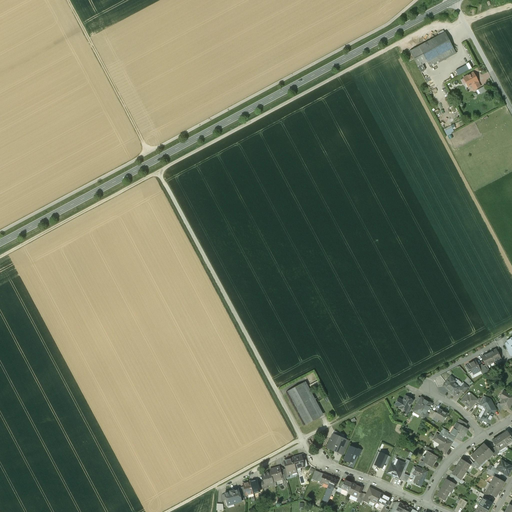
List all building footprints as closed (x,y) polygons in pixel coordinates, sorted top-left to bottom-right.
[(449,36),(413,55),(425,77),(430,75),(427,69),(432,66),(435,71),(461,57),(449,36)] [(419,45),(416,41),(410,44),(413,49),(419,45)] [(478,76),(467,82),(471,91),(476,89),(480,96),(486,93),(478,76)] [(451,134),(450,133),(453,131),(451,126),(443,129),(446,136),(451,134)] [(496,350),(489,353),(493,362),(500,359),(498,355),(496,350)] [(486,366),(493,362),(489,353),(482,357),(486,365),(486,366)] [(478,366),(475,361),(468,364),(470,369),(473,375),(480,371),(478,366)] [(455,380),(451,377),(443,386),(454,395),(459,389),(461,388),(460,387),(464,383),(463,382),(462,384),(456,379),(455,380)] [(461,388),(459,389),(464,393),(468,388),(469,387),(464,383),(460,387),(461,388)] [(302,384),(288,391),(306,424),(319,417),(302,384)] [(511,402),(511,395),(503,391),(499,398),(502,399),(499,404),(503,406),(509,409),(511,402)] [(413,401),(406,396),(403,401),(398,399),(395,405),(399,407),(399,409),(402,410),(403,410),(406,412),(409,407),(413,401)] [(469,399),(466,396),(461,402),(470,409),(475,403),(477,400),(472,396),(469,399)] [(490,400),(486,397),(481,405),(482,406),(484,407),(486,410),(481,419),(483,420),(489,423),(496,410),(490,400)] [(431,404),(421,398),(421,399),(418,404),(415,410),(419,412),(418,413),(423,416),(424,416),(426,412),(431,404)] [(448,414),(439,409),(436,413),(434,417),(443,423),(448,414)] [(434,417),(436,413),(431,410),(429,414),(428,417),(433,420),(434,417)] [(465,428),(457,423),(450,435),(455,438),(460,441),(465,433),(464,433),(467,429),(465,428)] [(447,437),(453,440),(454,441),(455,438),(450,435),(448,433),(449,432),(443,429),(440,433),(447,437)] [(507,431),(499,436),(505,445),(511,440),(511,438),(511,437),(507,431)] [(446,440),(436,434),(433,439),(437,441),(438,441),(440,443),(437,449),(445,454),(449,449),(448,448),(451,443),(446,440)] [(340,438),(333,435),(327,447),(335,450),(335,451),(339,453),(340,451),(344,442),(344,441),(340,439),(340,438)] [(508,449),(505,445),(499,436),(492,441),(496,447),(499,453),(500,454),(508,449)] [(484,444),(477,450),(485,459),(486,460),(492,454),(493,453),(490,450),(484,444)] [(358,450),(350,447),(344,460),(346,461),(349,463),(350,461),(353,462),(356,455),(358,451),(358,450)] [(479,465),(485,459),(477,450),(471,456),(476,461),(479,465)] [(432,454),(427,451),(427,452),(424,457),(423,456),(419,462),(425,465),(425,464),(432,468),(438,457),(432,454)] [(388,456),(380,453),(375,465),(382,468),(388,456)] [(303,461),(301,455),(293,457),(293,458),(296,469),(304,467),(303,461)] [(296,469),(293,458),(289,459),(289,460),(287,461),(286,461),(285,462),(284,463),(284,464),(286,469),(288,475),(292,474),(292,472),(296,471),(296,469)] [(462,459),(457,467),(464,472),(465,473),(470,465),(466,462),(462,459)] [(511,468),(511,466),(501,460),(496,468),(496,469),(498,471),(507,475),(509,471),(510,472),(511,468)] [(403,470),(405,464),(405,463),(400,461),(397,467),(391,464),(387,473),(399,479),(403,470)] [(280,469),(279,467),(270,470),(270,472),(273,482),(282,479),(280,470),(280,469)] [(427,472),(416,467),(413,474),(417,475),(413,482),(421,486),(427,472)] [(460,479),(464,472),(457,467),(452,475),(459,479),(460,479)] [(273,482),(270,472),(262,474),(264,481),(265,485),(267,485),(274,483),(273,482)] [(321,474),(314,472),(312,479),(318,481),(321,474)] [(332,477),(323,474),(320,482),(328,486),(332,477)] [(490,484),(490,485),(500,490),(504,482),(498,479),(494,476),(494,477),(490,484)] [(338,480),(332,477),(328,486),(322,500),(327,503),(333,487),(335,488),(338,480)] [(352,483),(345,480),(344,483),(341,489),(348,492),(352,484),(352,483)] [(446,480),(442,488),(449,492),(451,493),(455,486),(455,485),(451,483),(446,480)] [(253,493),(250,482),(248,482),(248,483),(243,484),(244,487),(246,495),(253,493)] [(355,485),(351,493),(350,495),(357,498),(358,498),(360,493),(362,488),(355,485)] [(495,498),(500,490),(490,485),(486,492),(490,494),(495,498)] [(444,501),(449,492),(442,488),(437,496),(444,501)] [(226,500),(227,505),(231,504),(232,505),(237,503),(238,502),(241,501),(239,494),(238,489),(224,493),(225,494),(226,500)] [(376,503),(380,495),(368,490),(365,496),(361,504),(363,504),(368,506),(369,504),(374,506),(376,503)] [(380,495),(376,503),(379,504),(379,505),(383,507),(380,511),(383,511),(385,509),(390,499),(380,495)] [(487,500),(483,497),(483,498),(478,505),(488,511),(493,503),(487,500)] [(402,511),(406,506),(400,503),(399,504),(396,502),(395,504),(391,511),(402,511)]
